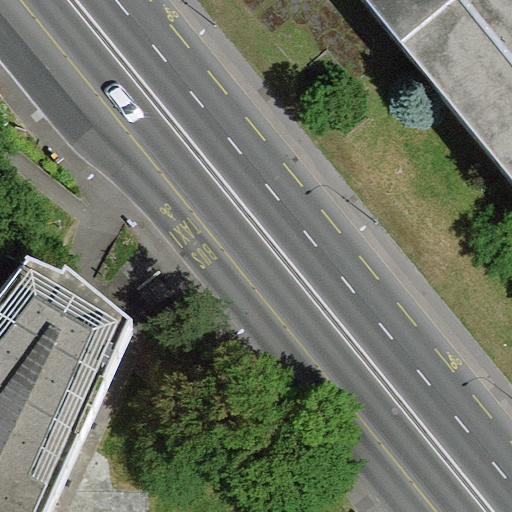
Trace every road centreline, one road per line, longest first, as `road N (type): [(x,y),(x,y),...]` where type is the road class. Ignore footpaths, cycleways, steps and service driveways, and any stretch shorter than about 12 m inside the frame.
road 1 (primary): [(24,0),(444,511)]
road 2 (primary): [(511,475),(122,0)]
